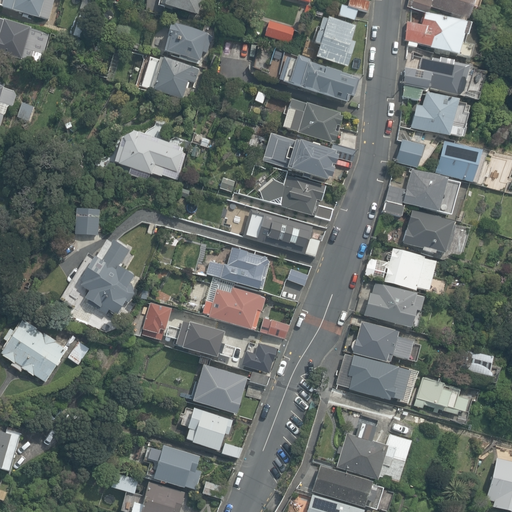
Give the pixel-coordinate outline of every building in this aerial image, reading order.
[(58,0),(2,0),(0,6),(53,21),(58,0)] [(164,0),(162,7),(200,17),(203,0),(164,0)] [(370,2),(362,0),(350,0),(349,6),(342,5),(339,16),(356,21),(359,10),(367,12),(370,2)] [(474,0),(433,0),(432,5),(472,14),(474,0)] [(466,23),(424,12),(421,25),(410,22),(405,41),(458,54),(466,23)] [(328,21),(325,20),(317,42),(323,44),(319,56),(349,66),(357,42),(353,41),(358,26),(330,16),(328,21)] [(51,32),(0,17),(0,50),(42,63),(51,32)] [(296,30),(270,23),(266,38),(292,44),(296,30)] [(213,36),(170,24),(162,51),(201,62),(204,51),(209,52),(213,36)] [(217,73),(245,81),(247,73),(273,81),(280,54),(254,46),(242,43),(237,61),(221,56),(217,73)] [(203,70),(161,57),(151,90),(185,100),(190,81),(199,84),(203,70)] [(470,71),(421,59),(419,71),(407,68),(403,83),(463,98),(470,71)] [(359,78),(309,62),(301,88),(346,102),(348,95),(353,96),(359,78)] [(3,89),(4,86),(0,84),(0,123),(5,108),(9,103),(13,92),(3,89)] [(420,91),(406,87),(404,97),(417,100),(420,91)] [(259,104),(258,107),(267,109),(271,95),(253,91),(250,101),(259,104)] [(457,100),(424,93),(421,106),(415,104),(410,127),(448,136),(457,100)] [(307,105),(292,101),(285,126),(300,131),(299,133),(332,143),(333,140),(337,141),(339,133),(335,132),(337,124),(341,125),(343,116),(341,115),(342,113),(307,103),(307,105)] [(358,136),(341,131),(337,145),(355,150),(358,136)] [(188,149),(136,132),(123,140),(116,162),(178,182),(188,149)] [(337,153),(293,139),(293,141),(270,134),(261,160),(329,182),(330,179),(333,180),(336,169),(333,168),(334,164),(337,166),(340,156),(336,155),(337,153)] [(480,151),(443,140),(434,172),(470,183),(480,151)] [(419,146),(401,141),(395,160),(414,166),(419,146)] [(444,178),(408,168),(399,201),(435,211),(444,178)] [(327,186),(287,174),(278,206),(313,216),(318,200),(323,201),(327,186)] [(235,183),(219,180),(217,189),(233,192),(235,183)] [(401,206),(382,201),(379,211),(398,217),(401,206)] [(92,234),(92,210),(69,209),(68,234),(92,234)] [(452,221),(409,209),(401,241),(444,252),(452,221)] [(312,227),(253,210),(245,237),(305,254),(312,227)] [(130,288),(127,286),(132,275),(115,266),(123,249),(107,241),(98,260),(83,253),(73,272),(76,273),(71,283),(81,288),(76,297),(94,307),(93,309),(105,315),(107,313),(112,315),(119,301),(123,302),(130,288)] [(422,255),(390,247),(382,280),(414,288),(422,255)] [(266,257),(232,248),(227,264),(210,260),(206,275),(263,289),(269,264),(266,257)] [(308,275),(291,270),(287,280),(305,286),(308,275)] [(418,294),(381,284),(377,295),(371,294),(365,316),(412,329),(418,309),(414,308),(418,294)] [(217,289),(209,318),(252,329),(258,311),(263,312),(267,298),(233,289),(232,293),(217,289)] [(289,325),(264,318),(260,332),(285,339),(289,325)] [(8,331),(4,329),(0,336),(0,339),(4,342),(0,347),(0,357),(11,364),(9,367),(19,373),(20,371),(30,377),(31,376),(43,383),(63,348),(14,320),(8,331)] [(226,333),(191,323),(183,348),(219,359),(226,333)] [(400,333),(362,323),(354,353),(387,362),(389,354),(410,360),(414,342),(399,338),(400,333)] [(75,340),(64,358),(76,364),(86,347),(75,340)] [(504,361),(458,349),(450,377),(496,390),(504,361)] [(275,360),(253,354),(249,371),(252,372),(249,381),(267,386),(275,360)] [(400,368),(354,355),(348,376),(353,377),(350,390),(391,401),(392,398),(395,398),(398,388),(394,387),(400,368)] [(248,378),(204,365),(193,401),(239,415),(244,398),(242,397),(248,378)] [(460,390),(422,378),(415,401),(453,413),(460,390)] [(234,421),(195,409),(189,428),(197,431),(192,444),(220,453),(226,434),(229,435),(234,421)] [(1,433),(0,432),(0,470),(8,473),(19,434),(2,429),(1,433)] [(379,480),(390,446),(347,433),(337,467),(379,480)] [(242,448),(225,443),(222,454),(239,459),(242,448)] [(201,456),(164,446),(154,479),(186,489),(191,471),(196,473),(201,456)] [(511,460),(495,456),(484,498),(493,500),(491,506),(511,511),(511,460)] [(374,482),(321,466),(313,491),(366,508),(374,482)] [(227,488),(206,481),(203,493),(223,499),(227,488)] [(180,511),(186,493),(150,483),(141,511),(180,511)] [(364,511),(365,511),(313,495),(307,511),(364,511)]
